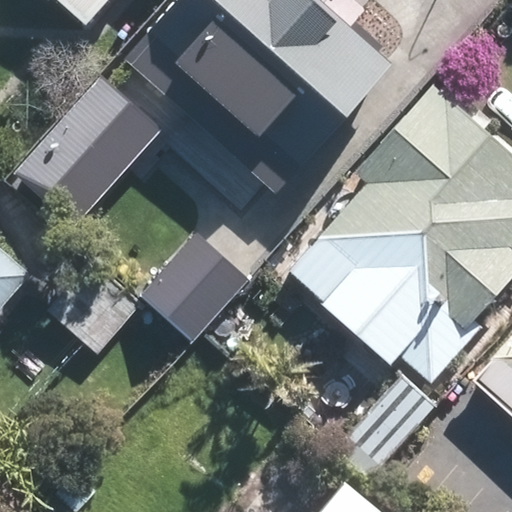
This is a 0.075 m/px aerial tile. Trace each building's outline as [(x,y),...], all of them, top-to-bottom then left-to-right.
[(86,0),(107,17),(121,0),(86,0)] [(353,0),(179,0),(132,54),(204,116),(223,95),(312,172),(415,53),(353,0)] [(115,66),(26,168),(89,223),(178,122),(115,66)] [(301,259),(438,383),(497,318),(490,311),(511,286),(511,121),(455,70),(370,163),(380,172),(301,259)] [(274,172),(155,304),(199,343),(318,212),(274,172)] [(0,318),(46,268),(0,225),(0,200),(3,197),(0,194),(0,318)] [(92,281),(128,316),(163,278),(127,244),(92,281)] [(124,320),(88,286),(71,270),(34,309),(87,359),(124,320)] [(511,339),(482,372),(511,399),(511,339)] [(410,365),(342,440),(379,474),(447,399),(410,365)] [(326,511),(416,511),(363,468),(326,511)]
